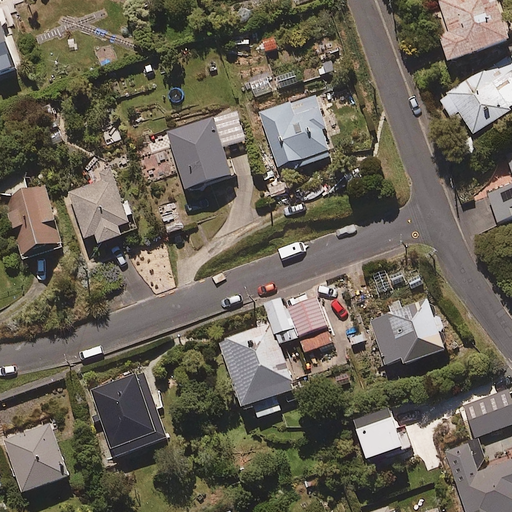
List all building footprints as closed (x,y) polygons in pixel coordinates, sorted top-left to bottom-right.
[(511,39),(497,0),(438,0),(449,30),(440,33),(449,60),(511,39)] [(2,27),(6,25),(2,15),(0,9),(0,71),(16,66),(2,27)] [(113,44),(96,50),(101,67),(119,60),(113,44)] [(511,105),(511,55),(486,71),(485,69),(438,99),(453,124),(464,118),(474,134),(511,110),(509,107),(511,105)] [(335,154),(317,95),(260,112),(276,165),(303,157),(305,163),(335,154)] [(246,144),(238,114),(168,135),(185,193),(233,179),(224,151),(246,144)] [(511,148),(505,152),(511,168),(511,184),(489,193),(500,224),(511,219),(511,148)] [(120,228),(131,223),(128,216),(133,214),(127,199),(123,200),(111,169),(99,173),(102,179),(66,193),(84,238),(96,233),(99,242),(123,233),(120,228)] [(45,182),(3,195),(23,259),(60,247),(51,220),(56,218),(45,182)] [(333,341),(317,297),(288,307),(284,297),(263,305),(269,323),(271,322),(280,345),(300,337),(305,352),(333,341)] [(447,347),(427,298),(368,322),(385,365),(403,358),(405,364),(447,347)] [(219,342),(243,406),(253,402),(259,419),(282,411),(276,394),(295,387),(280,345),(271,322),(269,323),(219,342)] [(168,438),(145,372),(92,391),(115,456),(168,438)] [(511,424),(511,399),(508,388),(463,405),(475,438),(511,424)] [(403,445),(390,407),(355,419),(368,457),(403,445)] [(69,475),(50,422),(3,439),(22,492),(69,475)] [(511,511),(511,459),(488,467),(479,440),(446,452),(466,511),(511,511)]
